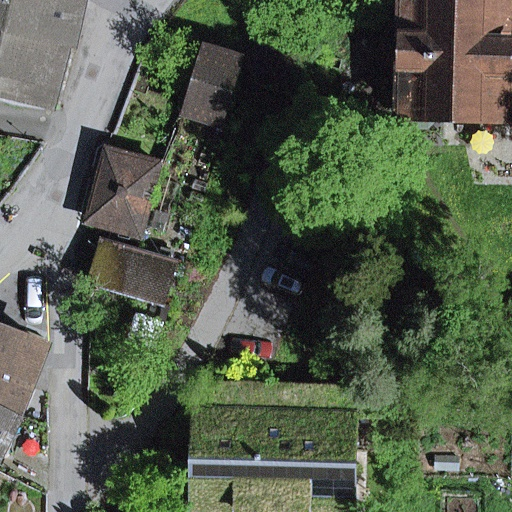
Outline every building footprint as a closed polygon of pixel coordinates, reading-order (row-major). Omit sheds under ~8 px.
[(0,0),(0,26),(63,43),(77,0),(0,0)] [(511,57),(510,58),(511,0),(405,0),(402,115),(412,125),(428,126),(438,115),(508,118),(508,111),(511,110),(511,57)] [(265,25),(243,78),(295,100),(318,48),(265,25)] [(0,97),(47,109),(63,43),(0,26),(0,97)] [(206,47),(187,103),(225,116),(244,59),(206,47)] [(143,235),(161,166),(108,151),(91,217),(93,222),(143,235)] [(176,263),(103,241),(90,283),(164,305),(176,263)] [(0,410),(20,422),(19,417),(47,349),(0,328),(0,410)] [(215,413),(299,415),(300,388),(216,386),(215,413)] [(198,413),(195,510),(252,511),(353,511),(356,417),(378,417),(379,391),(300,388),(299,415),(215,413),(198,413)] [(0,454),(0,456),(2,458),(20,422),(0,410),(0,453),(0,454)]
